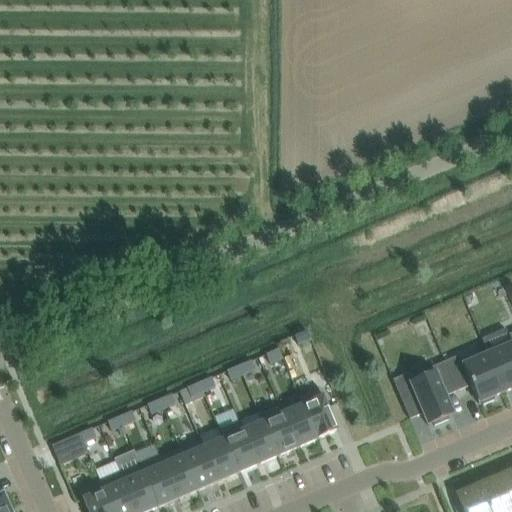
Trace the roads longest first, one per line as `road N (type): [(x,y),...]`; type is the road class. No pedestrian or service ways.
road 1 (residential): [(0,351),(511,133)]
road 2 (residential): [(290,511),(511,427)]
